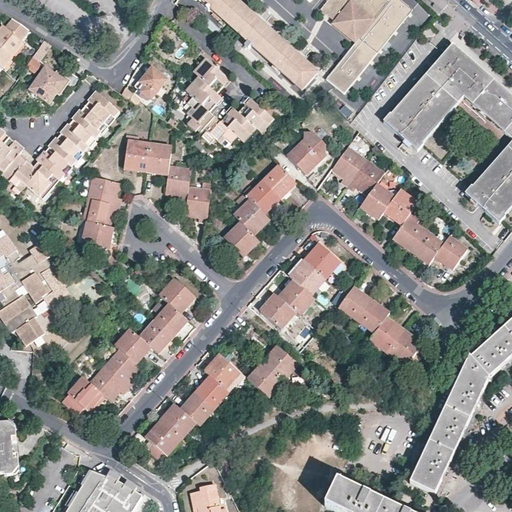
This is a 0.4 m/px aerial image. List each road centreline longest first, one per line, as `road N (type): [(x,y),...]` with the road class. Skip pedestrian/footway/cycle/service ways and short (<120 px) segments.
road 1 (residential): [(164,492),(258,424),(302,409),(410,398),(458,325)]
road 2 (residential): [(237,295),(309,217),(326,213),(458,325)]
road 3 (residential): [(100,449),(237,295)]
